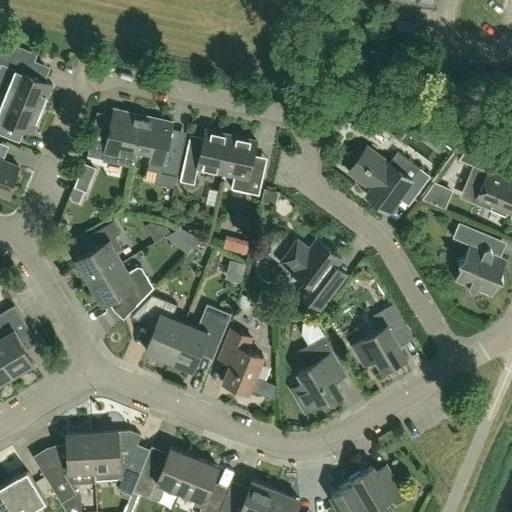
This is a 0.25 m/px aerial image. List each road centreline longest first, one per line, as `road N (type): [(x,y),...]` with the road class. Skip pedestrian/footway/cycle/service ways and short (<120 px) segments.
road 1 (residential): [(460,368),(379,241),(314,176),(295,119),(126,77),(101,80),(19,237)]
road 2 (residential): [(95,368),(300,449),(330,444),(460,368)]
road 3 (residential): [(95,368),(19,237)]
